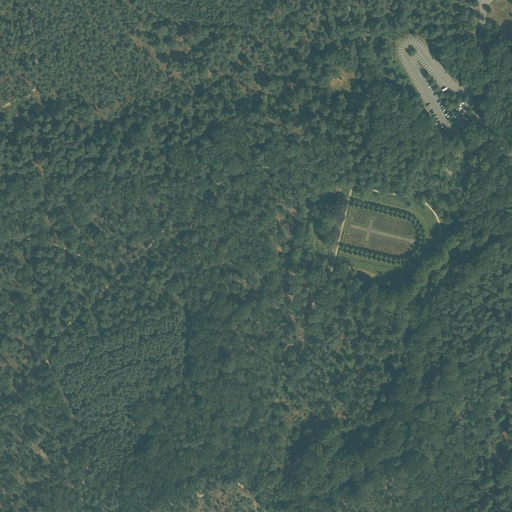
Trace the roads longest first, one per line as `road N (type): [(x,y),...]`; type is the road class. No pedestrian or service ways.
road 1 (track): [(0,255),(130,263)]
road 2 (track): [(0,108),(33,91),(36,81),(31,0)]
road 3 (unclassified): [(511,120),(486,63),(483,0)]
